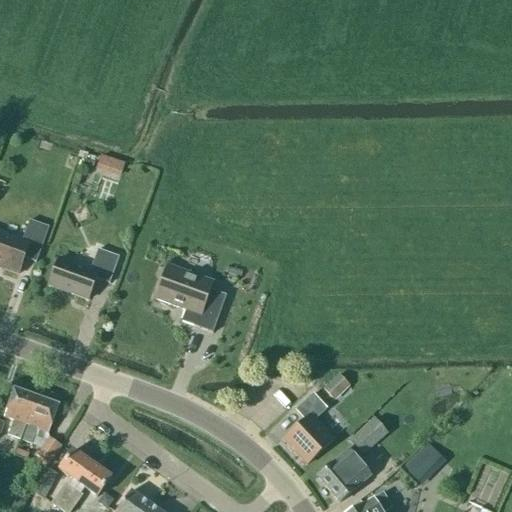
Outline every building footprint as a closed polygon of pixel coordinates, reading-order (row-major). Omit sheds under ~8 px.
[(120,163),(100,156),(96,168),(95,171),(108,174),(119,178),(120,176),(124,164),(120,163)] [(23,259),(35,263),(44,240),(31,235),(27,244),(0,234),(0,266),(4,268),(3,270),(17,275),(23,259)] [(95,279),(108,284),(118,258),(97,250),(89,271),(58,259),(48,286),(87,301),(95,279)] [(180,323),(212,334),(226,296),(209,291),(212,283),(167,266),(166,268),(170,269),(164,283),(161,282),(154,300),(184,311),(180,323)] [(345,383),(338,376),(322,390),(333,401),(348,387),(345,383)] [(7,436),(19,441),(25,426),(35,398),(13,390),(3,418),(12,421),(7,436)] [(295,411),(304,421),(283,441),(306,466),(332,441),(314,421),(326,410),(312,395),(295,411)] [(48,434),(57,406),(35,398),(25,426),(27,427),(21,441),(31,445),(36,430),(48,434)] [(37,457),(49,465),(60,447),(49,439),(37,457)] [(364,482),(352,468),(372,451),(362,439),(332,465),(332,464),(316,478),(339,504),(364,482)] [(438,455),(427,443),(402,468),(413,479),(415,481),(439,456),(438,455)] [(67,487),(65,485),(51,505),(59,511),(91,465),(72,452),(58,471),(71,481),(67,487)] [(96,498),(110,478),(91,465),(59,511),(61,511),(70,511),(81,496),(79,495),(83,489),(96,498)] [(34,488),(44,495),(55,478),(45,472),(34,488)] [(384,511),(391,508),(378,487),(358,500),(362,506),(352,511),(384,511)] [(145,511),(149,506),(130,492),(115,511),(145,511)] [(18,511),(23,504),(16,500),(10,509),(15,511),(18,511)]
